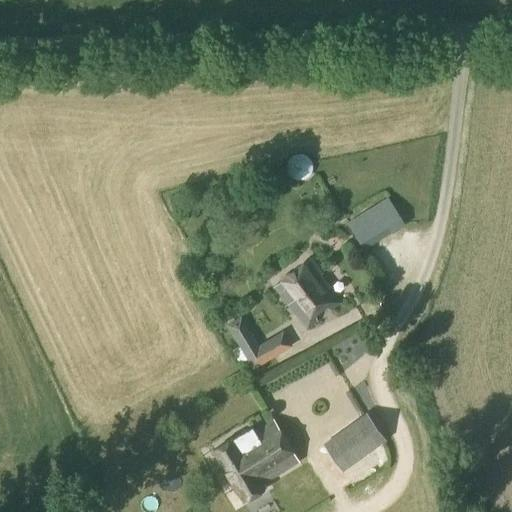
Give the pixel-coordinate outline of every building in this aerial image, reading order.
[(304,156),(303,156),(303,155),(302,155),(301,155),(300,155),(299,155),(298,155),(297,155),(296,155),(295,155),(294,156),(293,156),(292,157),(291,157),(291,158),(290,158),(290,159),(289,159),(289,160),(288,160),(288,161),(287,162),(287,163),(287,164),(286,164),(286,165),(286,166),(286,167),(286,168),(286,169),(286,170),(286,171),(287,172),(287,173),(287,174),(288,174),(288,175),(289,176),(290,177),(291,178),(292,179),(293,179),(293,180),(294,180),(295,180),(296,180),(297,180),(297,181),(298,181),(299,181),(300,181),(301,181),(301,180),(302,180),(303,180),(304,180),(305,179),(306,179),(307,178),(308,177),(308,176),(309,176),(309,175),(310,175),(310,174),(311,173),(311,172),(311,171),(312,171),(312,170),(312,169),(312,168),(312,167),(312,166),(312,165),(311,164),(311,163),(311,162),(310,161),(309,160),(309,159),(308,159),(308,158),(307,158),(307,157),(306,157),(305,156),(304,156)] [(363,250),(403,225),(393,207),(352,233),(363,250)] [(329,311),(340,303),(329,288),(320,276),(322,274),(311,260),(273,288),(287,306),(288,305),(306,329),(316,322),(313,317),(326,308),(329,311)] [(258,345),(240,316),(225,325),(252,370),(291,347),(281,331),(258,345)] [(297,387),(283,395),(289,404),(302,396),(297,387)] [(342,470),(419,415),(407,397),(369,424),(363,416),(324,444),(342,470)] [(323,511),(327,509),(274,420),(254,432),(252,428),(212,452),(242,502),(261,491),(273,511),(323,511)]
